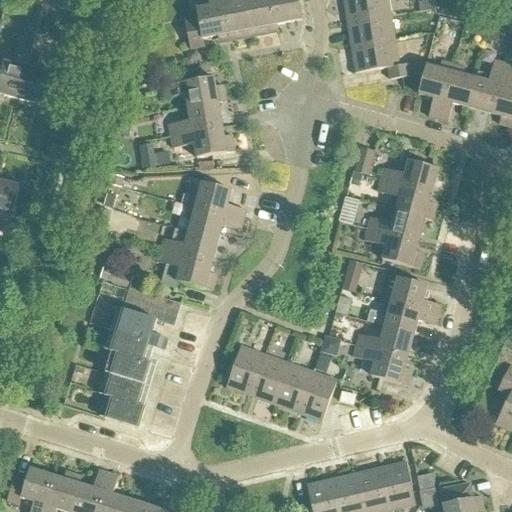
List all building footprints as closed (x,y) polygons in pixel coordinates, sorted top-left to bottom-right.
[(196,11),(198,19),(185,22),(190,51),(205,49),(203,41),(218,38),(220,46),(228,44),(219,0),(207,0),(209,9),(196,11)] [(231,0),(219,0),(228,44),(252,39),(250,31),(251,31),(245,2),(233,4),(231,0)] [(278,34),(271,0),(253,0),(245,2),(251,31),(250,31),(252,39),(278,34)] [(277,27),(302,22),(298,0),(271,0),(278,34),(277,27)] [(343,0),(348,25),(390,18),(387,0),(343,0)] [(428,3),(419,4),(421,13),(430,11),(428,3)] [(390,18),(348,25),(352,50),(394,43),(390,18)] [(490,34),(488,42),(497,45),(499,36),(490,34)] [(35,42),(32,54),(19,102),(41,108),(50,75),(36,71),(40,56),(39,56),(43,44),(35,42)] [(394,43),(352,50),(356,75),(388,70),(390,82),(414,78),(412,65),(398,67),(394,43)] [(0,96),(19,102),(32,54),(23,51),(19,67),(5,63),(0,81),(0,96)] [(440,71),(427,67),(418,97),(434,101),(429,119),(438,122),(454,65),(442,62),(440,71)] [(478,74),(476,81),(468,110),(492,117),(506,66),(495,63),(491,77),(478,74)] [(465,68),(454,65),(438,122),(448,124),(453,106),(468,110),(476,81),(462,77),(465,68)] [(511,67),(506,66),(492,117),(501,119),(499,127),(511,130),(511,67)] [(215,89),(214,80),(163,89),(165,101),(186,97),(189,110),(218,105),(226,104),(223,88),(215,89)] [(218,105),(189,110),(191,123),(169,127),(171,139),(223,130),(218,105)] [(123,121),(120,133),(128,136),(132,123),(123,121)] [(223,130),(171,139),(173,150),(195,146),(198,160),(235,154),(232,138),(224,139),(223,130)] [(153,146),(139,148),(144,172),(157,170),(153,146)] [(362,177),(363,177),(363,176),(368,177),(375,154),(361,149),(353,174),(354,175),(362,177)] [(384,170),(381,182),(432,196),(438,171),(409,163),(406,176),(384,170)] [(212,164),(199,164),(199,173),(213,173),(212,164)] [(362,177),(354,175),(351,185),(359,188),(362,177)] [(0,182),(0,217),(11,220),(20,188),(0,182)] [(432,196),(381,182),(378,193),(399,199),(396,212),(425,221),(432,223),(437,207),(429,205),(432,196)] [(228,208),(231,193),(203,185),(199,197),(191,195),(188,208),(243,222),(246,212),(228,208)] [(40,195),(27,191),(21,215),(34,218),(40,195)] [(113,210),(117,199),(107,196),(104,207),(113,210)] [(243,222),(188,208),(185,218),(193,221),(189,234),(218,242),(222,227),(241,232),(243,222)] [(97,209),(91,232),(105,236),(111,213),(97,209)] [(425,221),(396,212),(392,225),(371,219),(367,231),(418,245),(425,221)] [(212,266),(218,242),(189,234),(175,230),(171,243),(164,241),(161,253),(212,266)] [(418,245),(367,231),(364,242),(386,248),(382,262),(419,272),(424,256),(416,254),(418,245)] [(213,293),(217,277),(210,275),(212,266),(161,253),(158,264),(166,266),(161,287),(177,291),(178,284),(213,293)] [(343,291),(350,293),(355,294),(363,267),(350,263),(342,291),(343,291)] [(103,268),(100,280),(130,289),(133,278),(103,268)] [(390,278),(387,291),(384,302),(439,318),(441,308),(423,303),(427,288),(390,278)] [(181,306),(129,291),(110,355),(116,357),(104,398),(111,400),(105,420),(139,431),(146,409),(139,407),(152,366),(145,364),(149,350),(166,355),(170,343),(153,338),(157,323),(174,329),(181,306)] [(340,298),(335,315),(336,315),(348,318),(352,302),(340,298)] [(439,318),(384,302),(381,314),(388,316),(385,329),(414,337),(418,323),(436,328),(439,318)] [(360,337),(357,349),(407,362),(414,337),(385,329),(381,342),(360,337)] [(503,350),(511,354),(511,336),(510,335),(503,350)] [(341,343),(325,338),(321,355),(336,359),(341,343)] [(250,399),(265,357),(241,349),(226,390),(250,399)] [(407,362),(357,349),(354,360),(375,366),(371,379),(408,389),(413,373),(405,371),(407,362)] [(315,366),(324,369),(328,358),(319,355),(315,366)] [(289,366),(265,357),(250,399),(274,407),(289,366)] [(289,366),(274,407),(298,416),(313,375),(313,374),(289,366)] [(511,369),(500,391),(510,396),(496,425),(511,433),(511,369)] [(313,375),(298,416),(322,424),(337,383),(313,375)] [(342,394),(340,404),(353,407),(356,397),(342,394)] [(406,465),(381,470),(390,511),(396,511),(416,507),(406,465)] [(390,511),(381,470),(356,476),(364,511),(390,511)] [(26,484),(15,480),(7,503),(19,507),(22,499),(35,503),(31,511),(44,511),(55,479),(30,471),(26,484)] [(94,491),(80,487),(79,487),(70,511),(97,511),(109,476),(99,473),(94,491)] [(64,482),(55,479),(44,511),(56,511),(57,511),(61,511),(70,511),(79,487),(80,487),(82,479),(66,474),(64,482)] [(109,476),(97,511),(123,511),(127,502),(113,497),(119,479),(109,476)] [(364,511),(356,476),(332,482),(338,511),(364,511)] [(338,511),(332,482),(307,488),(312,511),(338,511)] [(445,511),(483,511),(481,499),(473,500),(470,487),(442,492),(445,511)] [(434,491),(418,494),(422,511),(438,508),(434,491)] [(150,511),(151,509),(127,502),(123,511),(150,511)]
